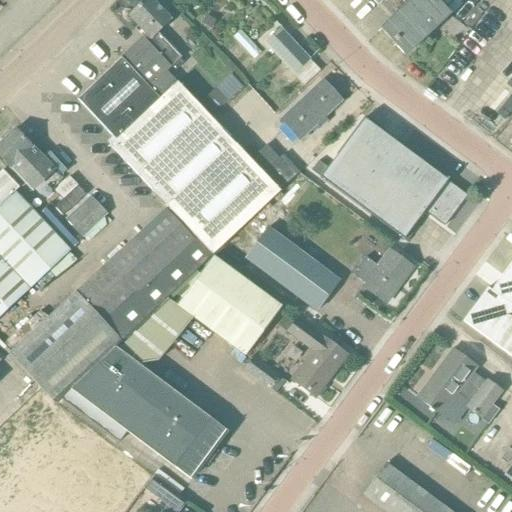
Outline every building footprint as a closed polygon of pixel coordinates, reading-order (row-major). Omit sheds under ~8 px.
[(144,38),(172,68),(175,71),(183,63),(180,59),(182,58),(158,33),(171,21),(151,0),(144,0),(128,16),(147,36),(144,38)] [(372,0),(377,5),(378,4),(385,11),(397,0),(372,0)] [(434,0),(397,0),(385,11),(392,19),(380,30),(405,56),(449,15),(434,0)] [(511,13),(501,29),(511,36),(511,13)] [(205,16),(200,24),(211,31),(216,22),(205,16)] [(291,84),(296,80),(303,87),(320,71),(279,29),(265,42),(292,71),(285,78),(291,84)] [(511,36),(501,29),(485,51),(511,71),(511,36)] [(241,31),(233,38),(254,60),(261,53),(241,31)] [(4,346),(11,354),(8,357),(54,407),(60,401),(116,349),(280,193),(250,161),(167,72),(172,68),(144,38),(143,38),(78,100),(116,141),(110,146),(124,161),(131,170),(167,209),(46,321),(39,313),(4,346)] [(495,114),(511,91),(511,71),(485,51),(464,78),(472,84),(466,92),(495,114)] [(231,75),(201,101),(213,114),(242,87),(231,75)] [(300,141),(327,116),(342,102),(322,81),(280,120),(300,141)] [(511,91),(495,114),(511,126),(511,91)] [(364,120),(328,169),(320,178),(406,242),(412,234),(409,232),(424,212),(444,226),(466,196),(446,181),(448,179),(447,179),(445,181),(364,120)] [(53,170),(45,162),(32,147),(31,148),(14,130),(0,143),(0,156),(32,190),(53,170)] [(282,156),(279,160),(266,146),(250,161),(280,193),(300,174),(282,156)] [(311,171),(320,178),(328,169),(318,162),(311,171)] [(0,173),(0,205),(19,188),(2,171),(0,173)] [(69,178),(55,191),(63,200),(78,186),(69,178)] [(78,187),(55,209),(63,217),(86,195),(78,187)] [(0,317),(70,252),(67,249),(29,208),(15,194),(0,207),(0,317)] [(64,218),(80,237),(81,237),(105,215),(88,196),(64,218)] [(245,263),(316,312),(338,280),(268,232),(245,263)] [(364,288),(369,292),(385,304),(395,291),(411,269),(412,269),(412,268),(390,252),(379,268),(366,258),(353,276),(366,285),(364,288)] [(213,258),(177,306),(245,356),(281,307),(213,258)] [(511,262),(490,291),(487,289),(463,322),(511,358),(511,356),(511,262)] [(313,353),(307,361),(292,381),(316,398),(347,357),(323,339),(296,320),(286,333),(313,353)] [(116,349),(60,401),(118,446),(125,437),(131,438),(174,468),(190,480),(226,432),(210,420),(116,349)] [(452,350),(416,398),(441,416),(454,426),(466,409),(488,425),(498,411),(491,406),(501,392),(487,381),(486,383),(473,373),(476,368),(452,350)] [(285,381),(279,377),(253,357),(242,371),(268,391),(270,389),(276,394),(285,381)] [(0,431),(0,511),(76,440),(34,397),(0,431)] [(386,511),(449,511),(385,464),(363,495),(386,511)] [(179,511),(186,503),(164,486),(155,498),(168,508),(164,511),(179,511)]
